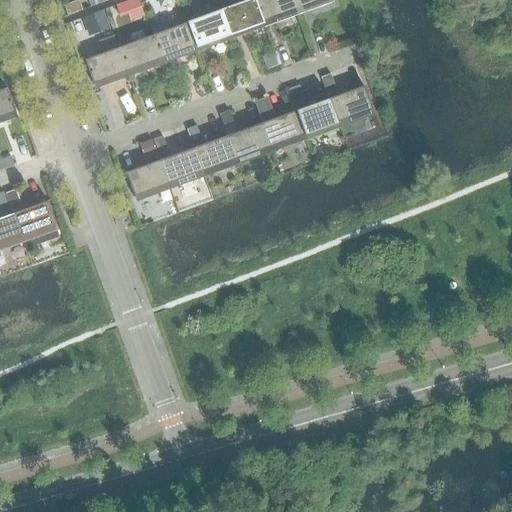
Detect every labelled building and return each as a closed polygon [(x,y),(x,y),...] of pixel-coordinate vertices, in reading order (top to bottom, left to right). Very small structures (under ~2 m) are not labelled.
[(139,8),(136,0),(135,0),(115,7),(118,15),(139,8)] [(253,0),(249,0),(219,11),(228,36),(262,23),(253,0)] [(292,0),(253,0),(262,23),(296,11),(292,0)] [(292,0),(296,11),(325,0),(292,0)] [(219,11),(185,24),(194,48),(228,36),(219,11)] [(101,12),(83,19),(87,31),(106,25),(101,12)] [(185,24),(151,36),(160,60),(194,48),(185,24)] [(151,36),(117,48),(126,73),(160,60),(151,36)] [(92,85),(126,73),(117,48),(83,61),(92,85)] [(261,57),(267,70),(277,66),(272,53),(261,57)] [(320,78),(326,93),(335,90),(329,74),(320,78)] [(298,86),(287,90),(293,104),(303,101),(298,86)] [(363,87),(328,99),(337,124),(371,111),(363,87)] [(6,89),(0,91),(0,118),(14,114),(6,89)] [(262,98),(266,119),(282,116),(277,95),(262,98)] [(294,112),(303,136),(337,124),(328,99),(294,112)] [(294,112),(260,124),(269,148),(303,136),(294,112)] [(220,119),(224,128),(233,125),(230,115),(220,119)] [(260,124),(226,136),(235,161),(269,148),(260,124)] [(186,129),(190,141),(200,138),(196,126),(186,129)] [(226,136),(192,149),(201,173),(235,161),(226,136)] [(152,140),(157,153),(166,150),(161,137),(152,140)] [(150,140),(138,144),(143,158),(155,154),(150,140)] [(192,149),(158,161),(167,186),(201,173),(192,149)] [(9,157),(0,160),(0,171),(13,166),(9,157)] [(133,198),(167,186),(158,161),(124,174),(133,198)] [(4,194),(9,206),(19,202),(14,190),(4,194)] [(47,202),(13,214),(21,239),(22,238),(26,249),(59,237),(47,202)] [(0,218),(0,246),(21,239),(13,214),(0,218)]
